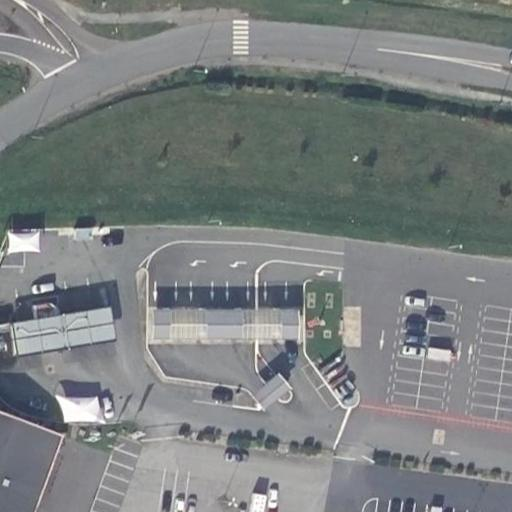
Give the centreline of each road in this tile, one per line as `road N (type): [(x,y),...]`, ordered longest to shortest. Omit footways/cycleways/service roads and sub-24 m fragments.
road 1 (unclassified): [(373,47),(243,38),(120,65)]
road 2 (unclassified): [(373,47),(511,83)]
road 3 (unclassified): [(511,57),(373,47)]
